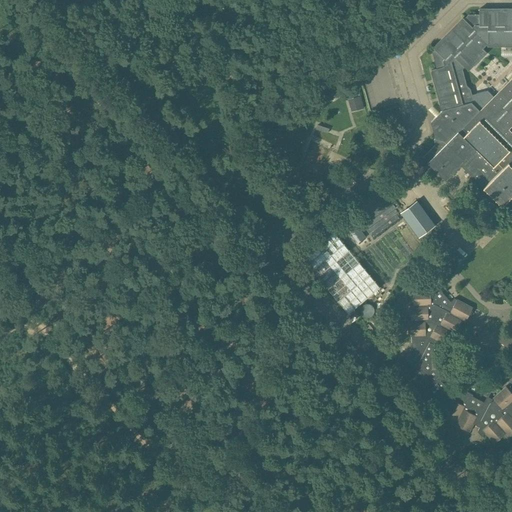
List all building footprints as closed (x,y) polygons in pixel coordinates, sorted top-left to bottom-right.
[(427,153),(432,159),(429,162),(445,179),(460,165),(465,170),(463,171),(466,174),(468,173),(483,188),(484,188),(502,206),(511,195),(511,8),(479,9),(479,14),(469,14),(464,19),(463,18),(434,47),(435,48),(432,51),(437,68),(432,70),(442,110),(431,121),(434,133),(435,138),(434,139),(435,144),(427,153)] [(325,92),(329,101),(343,94),(338,85),(325,92)] [(349,98),(352,111),(365,108),(361,95),(349,98)] [(329,132),(330,127),(318,123),(303,166),(321,172),(324,163),(331,165),(340,136),(329,132)] [(481,208),(474,200),(468,206),(475,213),(481,208)] [(403,218),(422,241),(438,228),(419,205),(403,218)] [(357,222),(349,227),(358,243),(366,238),(357,222)] [(348,313),(380,287),(334,231),(302,258),(348,313)] [(473,394),(465,390),(458,396),(453,394),(440,380),(440,369),(446,368),(445,351),(446,351),(446,344),(452,332),(455,334),(463,320),(465,321),(473,307),(457,299),(455,298),(450,301),(440,290),(436,293),(433,290),(431,290),(431,289),(413,290),(413,305),(410,305),(411,320),(408,320),(408,337),(412,336),(412,349),(415,351),(411,354),(410,354),(405,358),(411,364),(413,363),(434,386),(429,390),(445,407),(447,408),(443,414),(457,421),(455,424),(470,432),(474,424),(480,427),(478,431),(482,436),(485,433),(494,443),(505,433),(507,435),(511,430),(511,390),(511,391),(506,386),(493,398),(492,399),(487,396),(484,402),(472,396),(473,394)] [(376,331),(385,331),(386,302),(376,302),(376,331)] [(496,346),(503,350),(510,347),(511,339),(504,335),(497,338),(496,346)] [(477,478),(481,483),(491,475),(487,470),(477,478)]
